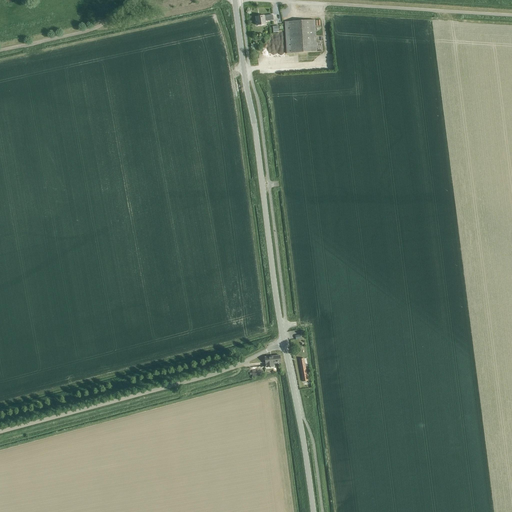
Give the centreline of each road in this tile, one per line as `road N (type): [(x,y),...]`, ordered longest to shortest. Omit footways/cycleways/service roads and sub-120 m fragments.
road 1 (secondary): [(284,343),(235,0)]
road 2 (unclassified): [(0,433),(211,377),(284,343)]
road 3 (unclassified): [(511,15),(254,0)]
road 4 (secondary): [(312,511),(284,343)]
road 5 (track): [(136,0),(95,28),(0,50)]
